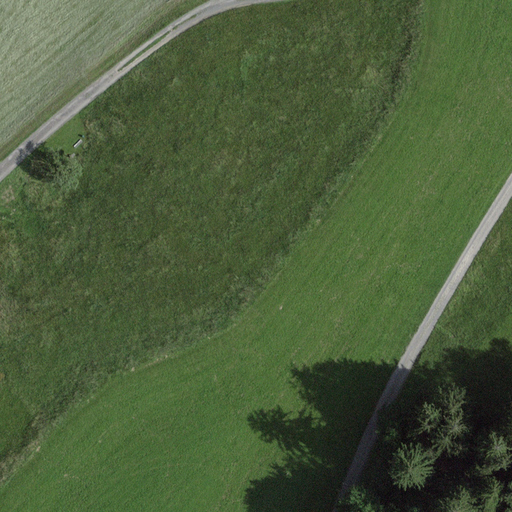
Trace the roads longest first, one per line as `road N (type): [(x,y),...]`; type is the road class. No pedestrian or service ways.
road 1 (track): [(511,214),(354,492)]
road 2 (track): [(215,5),(64,116),(0,177)]
